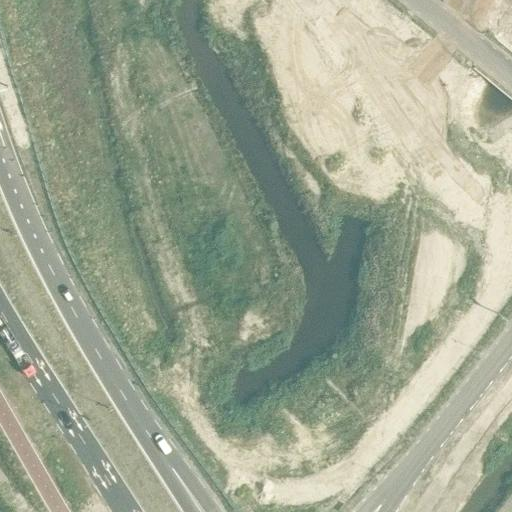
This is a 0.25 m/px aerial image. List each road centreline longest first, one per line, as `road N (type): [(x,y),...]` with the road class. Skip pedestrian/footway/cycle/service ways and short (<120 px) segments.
road 1 (secondary): [(151,431),(69,311),(0,150)]
road 2 (secondary): [(0,305),(128,511)]
road 3 (tertiary): [(382,505),(511,342)]
